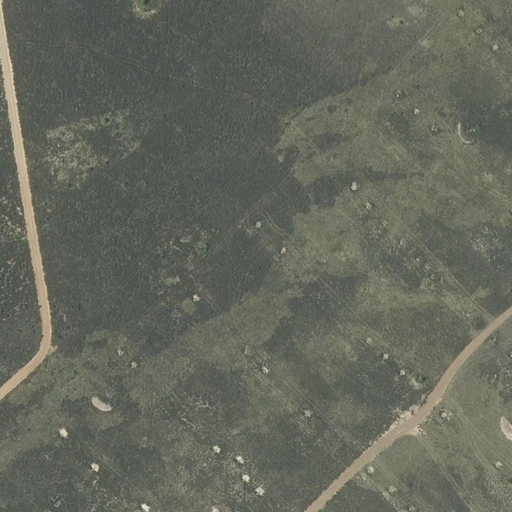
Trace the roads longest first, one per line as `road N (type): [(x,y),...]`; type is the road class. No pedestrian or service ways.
road 1 (track): [(0,20),(46,318),(38,358),(0,394)]
road 2 (track): [(511,311),(461,357),(425,408),(309,511)]
